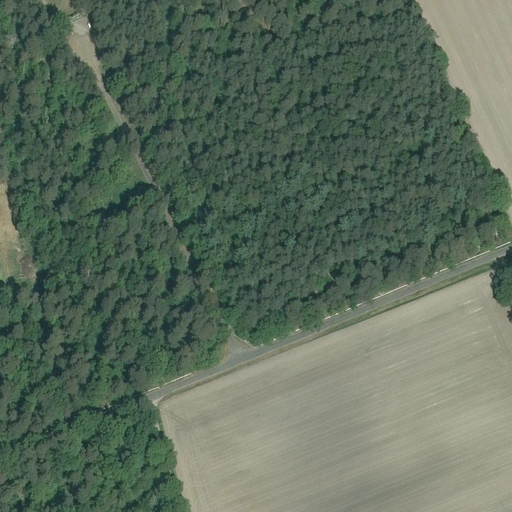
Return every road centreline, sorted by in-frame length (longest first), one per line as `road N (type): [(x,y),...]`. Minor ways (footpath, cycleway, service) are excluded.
road 1 (unclassified): [(511,247),(0,450)]
road 2 (track): [(0,153),(10,269),(0,331)]
